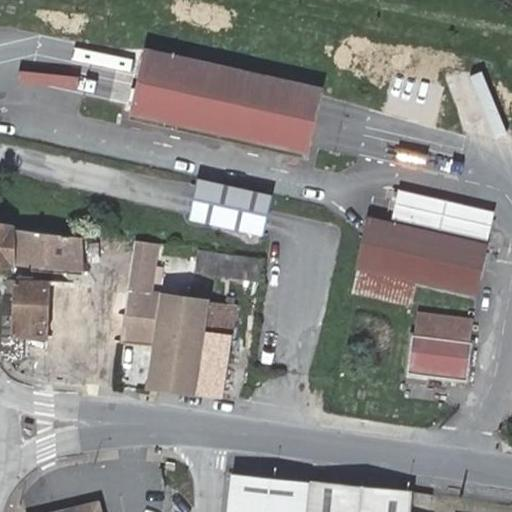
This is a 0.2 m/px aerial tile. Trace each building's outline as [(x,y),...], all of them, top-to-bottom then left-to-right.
[(314,95),(136,54),(122,115),(302,155),(314,95)] [(266,198),(189,183),(182,220),(259,233),(266,198)] [(410,280),(414,281),(421,229),(373,219),(356,299),(405,307),(410,280)] [(3,227),(0,226),(0,260),(8,261),(10,258),(70,266),(74,236),(3,227)] [(421,229),(414,281),(480,293),(490,242),(421,229)] [(258,260),(195,249),(192,274),(255,285),(258,260)] [(149,385),(222,398),(231,339),(202,334),(206,304),(162,298),(166,270),(146,266),(142,295),(122,292),(114,343),(156,350),(149,385)] [(29,337),(31,282),(14,282),(11,299),(0,299),(0,356),(16,359),(17,336),(29,337)] [(48,337),(51,283),(31,282),(29,337),(48,337)] [(84,340),(89,288),(51,283),(48,337),(84,340)] [(114,343),(122,292),(89,288),(84,340),(114,343)] [(235,308),(206,304),(202,334),(231,339),(235,308)] [(406,376),(463,384),(471,321),(414,314),(406,376)] [(243,474),(239,511),(314,511),(317,484),(248,474),(243,474)] [(413,511),(415,493),(317,484),(314,511),(413,511)]
